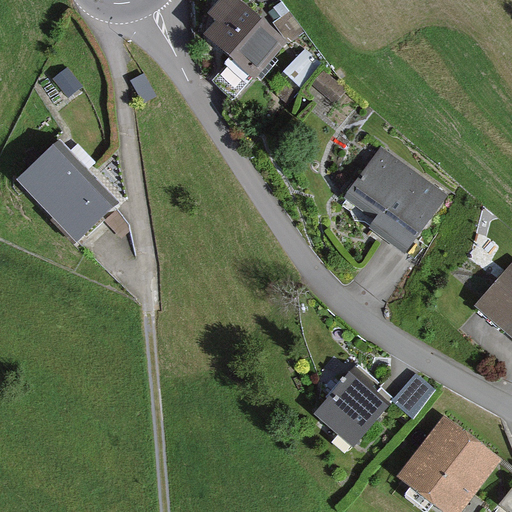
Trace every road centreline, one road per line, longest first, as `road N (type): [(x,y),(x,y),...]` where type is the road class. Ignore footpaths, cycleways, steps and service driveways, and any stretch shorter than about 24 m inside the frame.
road 1 (unclassified): [(137,2),(153,45),(322,283),(367,324),(511,412)]
road 2 (residential): [(148,312),(121,102),(119,5)]
road 3 (track): [(166,511),(148,312)]
